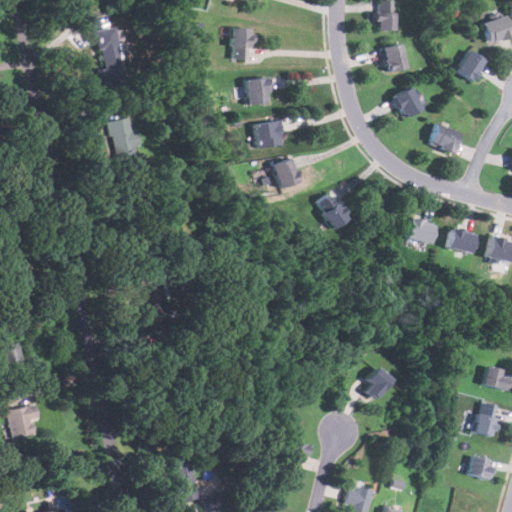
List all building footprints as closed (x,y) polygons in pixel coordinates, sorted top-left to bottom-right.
[(393,29),(393,0),(373,0),(373,29),(393,29)] [(480,21),(485,43),(510,36),(505,15),(480,21)] [(94,69),(97,88),(120,84),(112,26),(93,29),(99,68),(94,69)] [(229,28),(229,58),(247,58),(247,28),(229,28)] [(386,71),(404,67),(399,43),(381,47),(386,71)] [(453,70),(471,80),(483,60),(465,49),(453,70)] [(243,78),(243,102),(266,102),(266,78),(243,78)] [(389,95),(400,118),(420,109),(409,86),(389,95)] [(135,167),(132,130),(126,130),(126,117),(107,119),(111,169),(135,167)] [(280,144),(277,120),(253,122),(255,147),(280,144)] [(425,144),(451,152),(457,131),(431,123),(425,144)] [(297,181),(289,157),(270,164),(278,188),(297,181)] [(312,201),(330,228),(345,218),(328,191),(312,201)] [(432,224),(407,217),(402,236),(428,243),(432,224)] [(473,233),(448,227),(444,247),(469,253),(473,233)] [(482,258),(506,263),(511,240),(487,235),(482,258)] [(0,277),(8,277),(8,248),(0,248),(0,277)] [(164,314),(155,266),(135,270),(144,318),(164,314)] [(0,334),(0,366),(17,364),(13,333),(0,334)] [(500,370),(484,366),(479,383),(506,390),(509,379),(499,376),(500,370)] [(388,381),(373,367),(362,378),(368,384),(362,391),(372,400),(388,381)] [(489,436),(495,405),(477,401),(471,432),(489,436)] [(8,437),(31,434),(29,420),(35,419),(33,404),(3,409),(8,437)] [(307,445),(286,440),(282,457),(302,462),(307,445)] [(196,497),(185,451),(168,455),(180,501),(196,497)] [(486,479),(491,461),(469,455),(465,473),(486,479)] [(362,511),(369,491),(346,484),(339,507),(358,511),(362,511)] [(199,496),(203,511),(218,509),(215,493),(199,496)]
